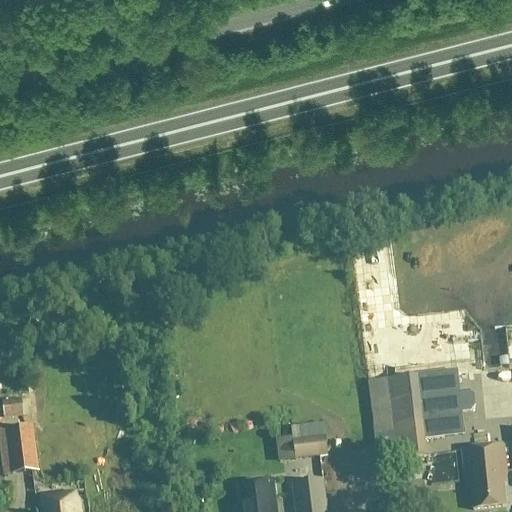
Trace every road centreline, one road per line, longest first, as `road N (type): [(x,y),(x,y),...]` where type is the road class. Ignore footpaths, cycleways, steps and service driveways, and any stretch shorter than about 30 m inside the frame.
road 1 (trunk): [(0,176),(511,46)]
road 2 (unclassified): [(0,70),(72,67),(333,0)]
